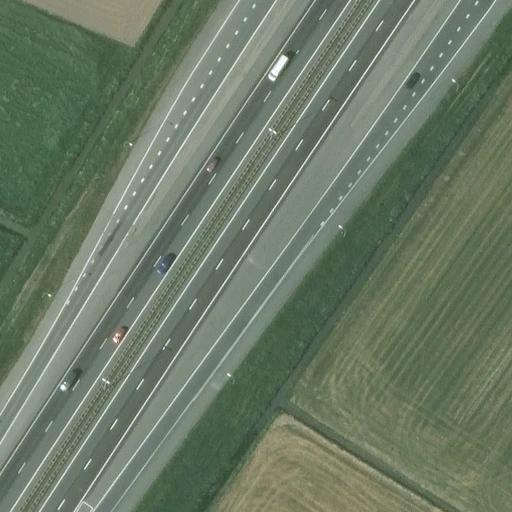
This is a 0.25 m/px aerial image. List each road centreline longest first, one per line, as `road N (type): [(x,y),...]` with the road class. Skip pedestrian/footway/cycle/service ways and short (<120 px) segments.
road 1 (motorway): [(104,511),(467,0)]
road 2 (motorway): [(59,511),(400,0)]
road 3 (motorway): [(334,0),(0,505)]
road 4 (motorway): [(266,0),(0,428)]
